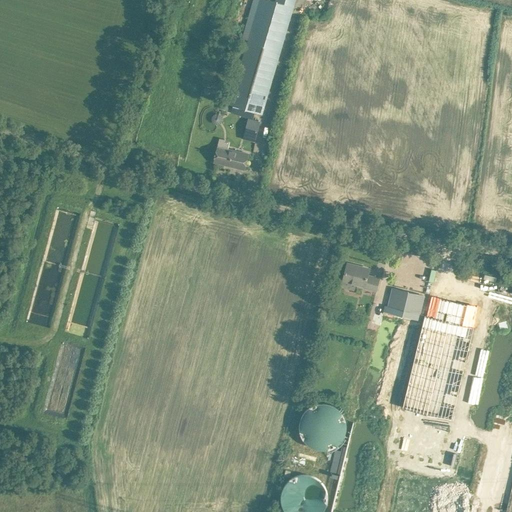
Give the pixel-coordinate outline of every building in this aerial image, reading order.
[(229,105),(262,114),(265,105),(295,0),(275,0),(276,1),(272,0),(252,0),(248,16),(254,18),(232,95),(229,105)] [(222,102),(220,108),(228,110),(229,105),(222,102)] [(249,119),(245,135),(247,138),(255,140),(260,122),(249,119)] [(214,162),(245,169),(249,154),(228,149),(230,141),(220,138),(214,162)] [(365,286),(364,287),(376,290),(380,278),(368,275),(369,270),(357,267),(358,266),(347,263),(343,280),(365,286)] [(425,315),(403,408),(452,419),(474,327),(466,325),(471,305),(438,298),(433,317),(425,315)] [(303,438),(305,443),(309,446),(313,449),(318,451),(323,451),(329,450),(333,448),(338,445),(341,441),(343,436),(344,431),(344,426),(343,421),(340,417),(336,413),(332,410),(327,408),(322,408),(317,409),(312,411),(308,414),(304,418),(302,423),(301,428),(301,433),(303,438)] [(401,456),(389,511),(464,511),(473,472),(438,465),(438,464),(401,456)] [(298,475),(295,476),(293,477),(291,478),(289,480),(287,482),(285,484),(284,486),(282,488),(281,491),(281,493),(280,496),(280,498),(281,501),(281,503),(282,506),(283,508),(284,511),(285,511),(323,511),(324,511),(325,509),(326,506),(327,504),(328,501),(328,499),(328,496),(327,493),(327,491),(326,489),(325,486),(323,484),(322,482),(320,480),(318,478),(316,477),(313,476),(311,475),(308,475),(306,474),(303,474),(300,474),(298,475)]
